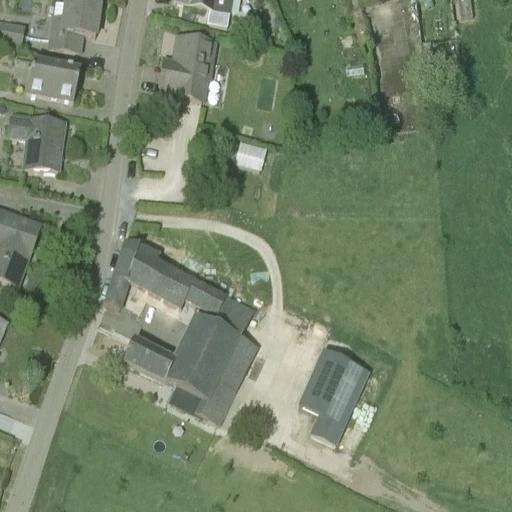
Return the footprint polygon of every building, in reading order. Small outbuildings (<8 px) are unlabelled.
[(175,0),(174,9),(212,16),(229,19),(232,0),(175,0)] [(53,23),(48,53),(80,58),(80,56),(78,56),(80,40),(95,42),(99,13),(65,8),(63,25),(53,23)] [(0,28),(0,46),(18,51),(22,33),(0,28)] [(203,107),(213,50),(177,44),(173,69),(164,67),(159,100),(203,107)] [(33,66),(26,97),(73,108),(80,77),(33,66)] [(24,171),(57,178),(63,129),(12,122),(9,145),(27,148),(24,171)] [(264,175),(269,153),(241,146),(236,168),(264,175)] [(0,284),(18,291),(40,230),(0,215),(0,284)] [(157,267),(160,259),(124,248),(104,310),(119,315),(128,288),(180,314),(185,306),(215,321),(211,330),(195,322),(172,367),(132,347),(122,367),(174,392),(167,405),(216,430),(254,352),(239,344),(253,316),(157,267)] [(310,440),(340,452),(370,377),(321,357),(299,413),(318,421),(310,440)]
